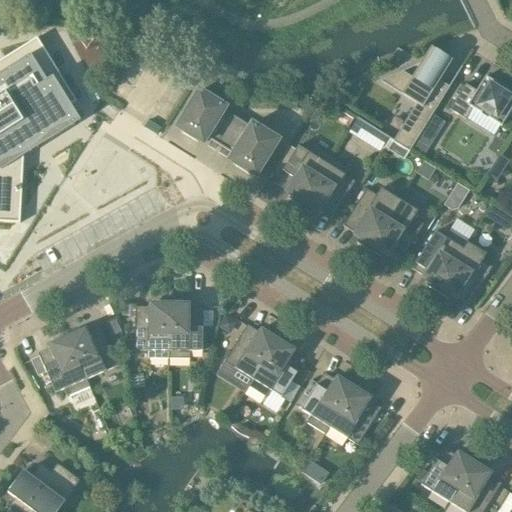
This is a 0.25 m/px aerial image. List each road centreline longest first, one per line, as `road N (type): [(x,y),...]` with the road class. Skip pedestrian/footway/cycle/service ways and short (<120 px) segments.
road 1 (residential): [(460,361),(226,214),(204,209),(173,218)]
road 2 (residential): [(173,218),(442,385)]
road 3 (residential): [(173,218),(0,315)]
road 4 (residential): [(348,511),(442,385)]
